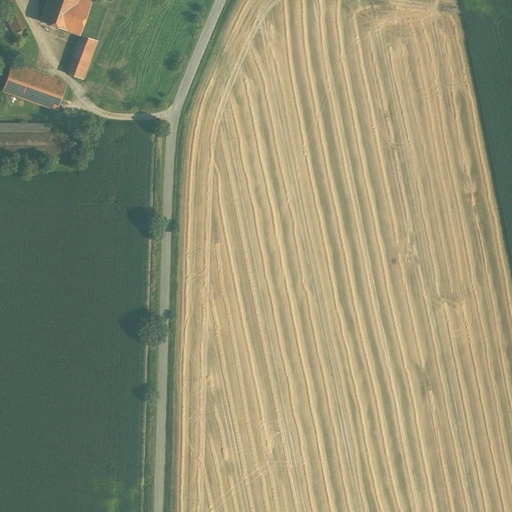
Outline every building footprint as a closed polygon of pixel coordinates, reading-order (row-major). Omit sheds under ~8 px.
[(25,33),(8,0),(0,0),(0,4),(6,16),(16,37),(25,33)] [(48,0),(41,21),(79,35),(91,2),(86,0),(48,0)] [(83,35),(69,73),(68,73),(68,74),(82,79),(82,78),(97,41),(83,35)] [(66,83),(11,64),(2,90),(57,110),(66,83)] [(49,123),(0,123),(0,132),(49,133),(49,123)] [(0,132),(0,157),(67,158),(67,133),(49,133),(0,132)]
